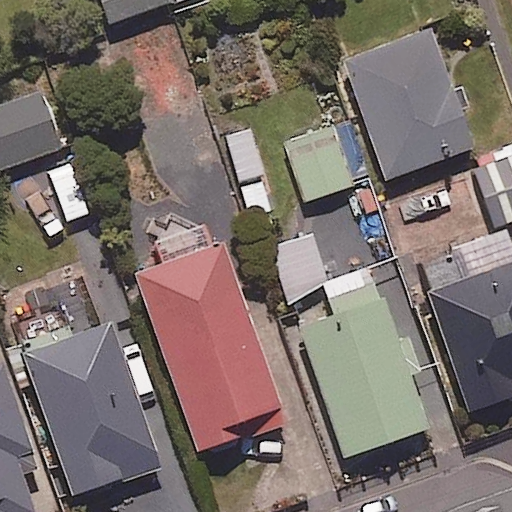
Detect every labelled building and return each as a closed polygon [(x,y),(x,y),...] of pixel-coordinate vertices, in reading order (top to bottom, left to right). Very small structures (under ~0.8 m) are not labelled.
[(170,3),(168,0),(96,0),(105,26),(170,3)] [(470,142),(426,26),(342,58),(386,174),(470,142)] [(0,166),(56,147),(36,88),(0,100),(0,166)] [(351,182),(331,122),(282,139),(302,198),(351,182)] [(489,160),(470,167),(491,224),(511,216),(511,143),(487,152),(489,160)] [(208,240),(201,221),(152,238),(159,258),(130,269),(196,449),(282,418),(216,238),(208,240)] [(511,252),(504,227),(452,242),(457,260),(423,270),(463,407),(511,392),(511,252)] [(378,295),(368,264),(325,280),(334,305),(287,322),(334,454),(424,421),(378,295)] [(155,464),(110,317),(20,344),(66,491),(155,464)] [(0,511),(15,511),(31,507),(17,468),(33,463),(0,368),(0,511)]
